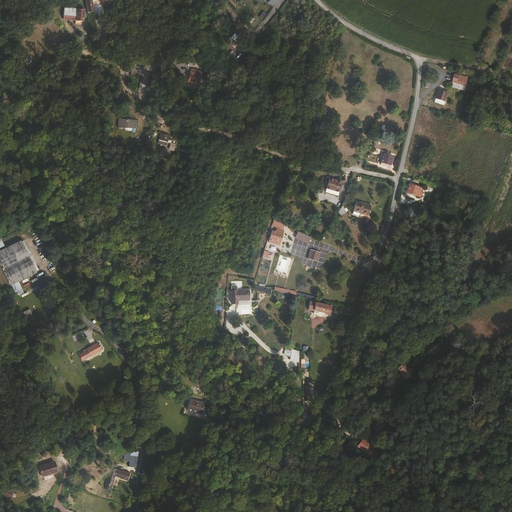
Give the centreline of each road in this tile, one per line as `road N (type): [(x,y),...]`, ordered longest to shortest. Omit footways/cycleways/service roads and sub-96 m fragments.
road 1 (track): [(418,58),(417,99),(395,179),(308,166),(140,101),(126,92),(112,60),(87,54),(69,34)]
road 2 (unclassified): [(160,511),(228,438),(293,426),(349,375)]
road 3 (residential): [(395,179),(350,335),(349,375)]
road 4 (unclassified): [(349,375),(511,268)]
road 5 (residential): [(136,511),(144,437),(130,369)]
road 6 (track): [(418,58),(314,0)]
